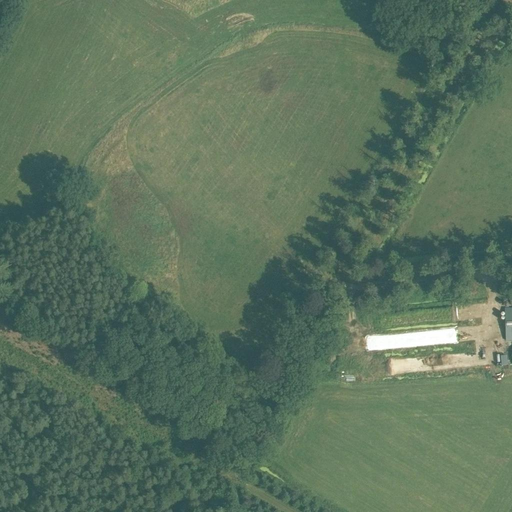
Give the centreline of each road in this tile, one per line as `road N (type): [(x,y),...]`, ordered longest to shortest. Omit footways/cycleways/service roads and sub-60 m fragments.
road 1 (track): [(501,0),(215,486)]
road 2 (track): [(511,270),(309,290)]
